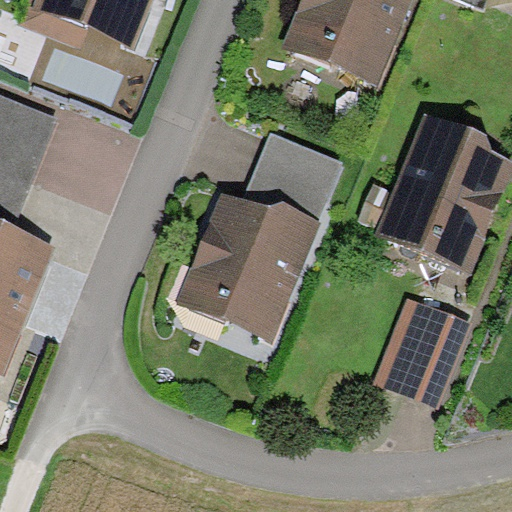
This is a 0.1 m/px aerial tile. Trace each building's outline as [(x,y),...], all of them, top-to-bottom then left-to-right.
[(30,0),(22,25),(83,50),(92,28),(135,45),(153,0),(30,0)] [(410,0),(304,0),(285,52),(378,86),(410,0)] [(0,222),(16,229),(60,120),(0,98),(0,222)] [(511,151),(424,117),(377,236),(473,274),(511,175),(511,151)] [(71,123),(69,197),(131,199),(133,125),(71,123)] [(272,135),(246,202),(270,211),(286,207),(322,223),(344,166),(272,135)] [(221,193),(179,305),(272,343),(322,223),(286,207),(270,211),(246,202),(221,193)] [(0,372),(6,375),(58,245),(16,229),(0,222),(0,372)] [(407,304),(375,381),(440,408),(472,331),(407,304)]
